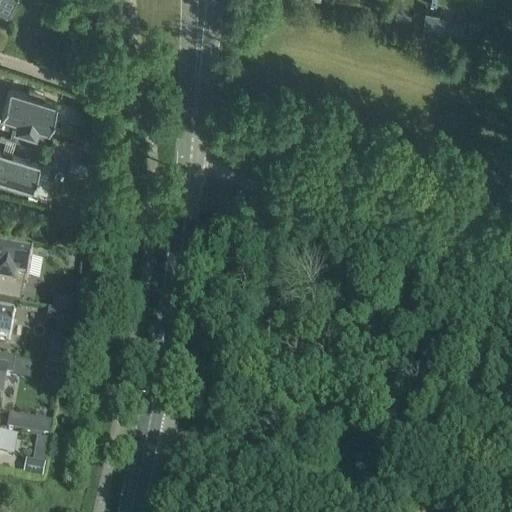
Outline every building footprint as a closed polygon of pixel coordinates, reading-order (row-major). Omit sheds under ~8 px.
[(0,0),(0,12),(8,16),(16,0),(0,0)] [(466,31),(424,22),(421,36),(463,45),(466,31)] [(495,70),(511,75),(511,51),(501,48),(495,70)] [(28,94),(10,88),(2,112),(18,117),(15,126),(17,127),(13,138),(40,147),(47,126),(50,127),(57,103),(43,98),(45,94),(30,89),(28,94)] [(68,168),(72,156),(49,149),(45,161),(68,168)] [(33,185),(40,163),(0,150),(0,180),(13,185),(15,180),(33,185)] [(25,291),(32,256),(17,254),(18,249),(2,246),(1,251),(0,250),(0,300),(20,304),(22,290),(25,291)] [(51,309),(72,313),(74,299),(53,296),(51,309)] [(51,309),(48,309),(46,321),(70,325),(72,313),(51,309)] [(14,319),(0,316),(0,340),(10,342),(14,319)] [(0,400),(2,401),(7,376),(12,377),(15,360),(0,357),(0,400)] [(52,438),(55,424),(9,416),(6,430),(52,438)] [(36,439),(34,451),(46,453),(49,441),(36,439)]
